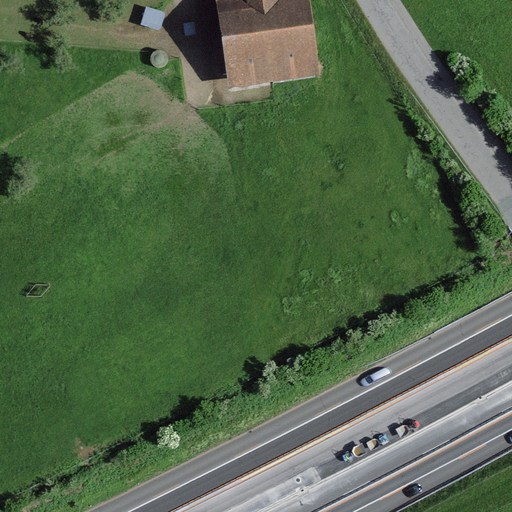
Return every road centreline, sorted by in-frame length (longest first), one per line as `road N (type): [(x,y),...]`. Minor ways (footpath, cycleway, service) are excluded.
road 1 (motorway): [(511,329),(161,511)]
road 2 (unclassified): [(381,0),(511,197)]
road 3 (motorway): [(325,511),(511,414)]
